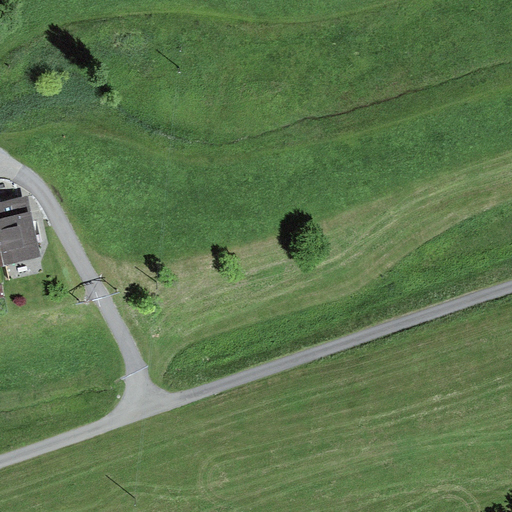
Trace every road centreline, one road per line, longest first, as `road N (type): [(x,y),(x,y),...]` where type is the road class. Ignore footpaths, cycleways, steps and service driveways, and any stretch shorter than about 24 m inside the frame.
road 1 (residential): [(0,460),(511,286)]
road 2 (track): [(146,408),(126,349),(37,188),(0,168)]
